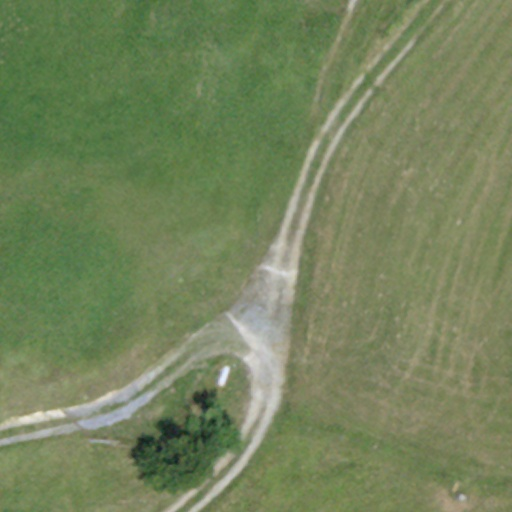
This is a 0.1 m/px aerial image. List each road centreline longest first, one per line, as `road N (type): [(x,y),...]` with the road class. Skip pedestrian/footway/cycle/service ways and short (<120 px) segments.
road 1 (track): [(194,511),(216,492),(261,407),(259,326),(340,132),(464,0)]
road 2 (track): [(259,326),(100,419),(0,441)]
